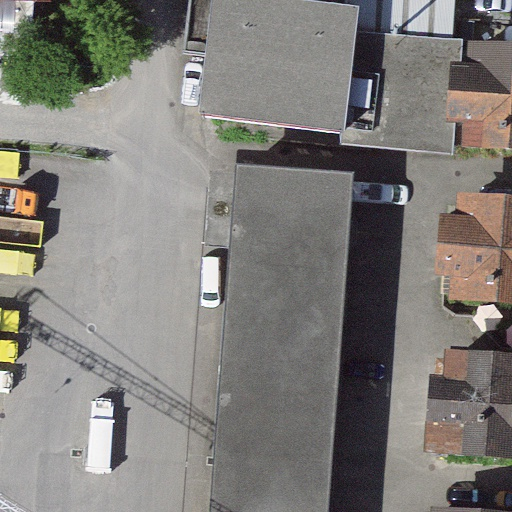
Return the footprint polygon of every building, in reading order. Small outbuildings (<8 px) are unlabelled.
[(453,155),(470,40),(200,0),(183,116),(453,155)] [(511,148),(511,44),(478,42),(469,145),(511,148)] [(306,511),(330,198),(247,192),(223,511),(306,511)] [(511,209),(436,203),(426,308),(511,315),(511,209)] [(0,332),(16,334),(21,280),(0,278),(0,332)] [(511,363),(419,356),(411,460),(511,467),(511,363)]
